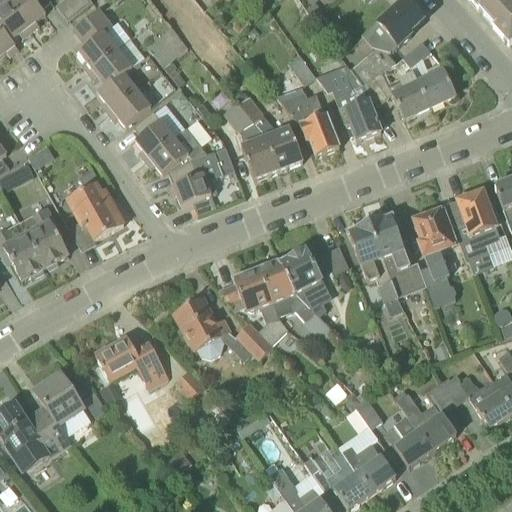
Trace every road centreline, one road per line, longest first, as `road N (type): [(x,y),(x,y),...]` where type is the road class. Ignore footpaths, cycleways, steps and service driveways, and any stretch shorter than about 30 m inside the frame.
road 1 (residential): [(174,254),(511,126)]
road 2 (residential): [(174,254),(51,89)]
road 3 (residential): [(0,351),(174,254)]
